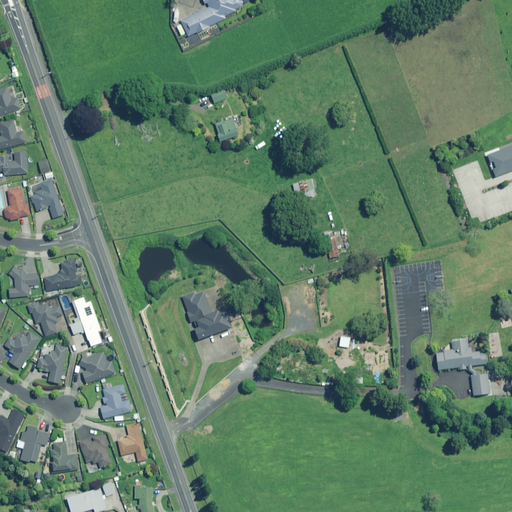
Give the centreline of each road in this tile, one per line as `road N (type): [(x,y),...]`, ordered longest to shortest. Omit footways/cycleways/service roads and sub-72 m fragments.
road 1 (secondary): [(190,511),(93,233)]
road 2 (secondary): [(93,233),(11,0)]
